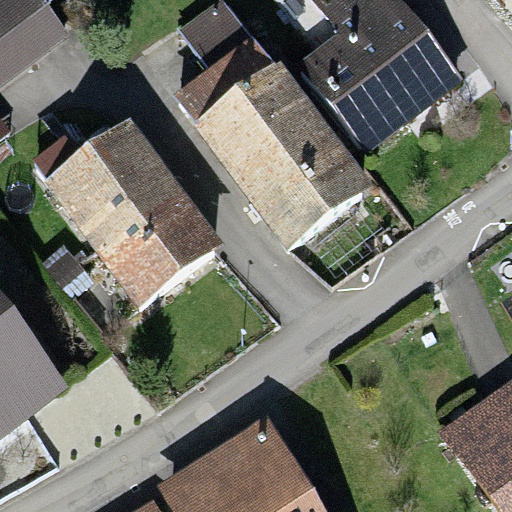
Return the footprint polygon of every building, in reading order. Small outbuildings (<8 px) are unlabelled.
[(0,88),(69,35),(41,0),(0,0),(0,138),(11,131),(0,116),(0,88)] [(214,68),(173,98),(288,251),(371,189),(228,0),(220,0),(183,28),(214,68)] [(322,0),(346,30),(305,62),(369,143),(455,75),(395,0),(322,0)] [(511,0),(486,0),(511,29),(511,0)] [(68,136),(33,160),(135,305),(222,244),(131,114),(78,151),(68,136)] [(0,296),(0,435),(67,385),(0,296)] [(511,383),(455,423),(511,503),(511,383)] [(336,511),(278,413),(157,485),(164,498),(172,511),(336,511)] [(172,511),(164,498),(140,511),(172,511)]
